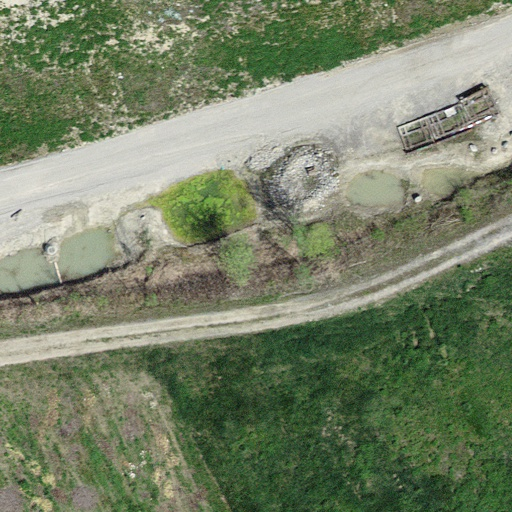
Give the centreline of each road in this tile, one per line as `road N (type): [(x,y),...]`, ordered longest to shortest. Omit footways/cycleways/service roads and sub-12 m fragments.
road 1 (track): [(0,195),(511,49)]
road 2 (track): [(0,351),(383,293),(511,229)]
